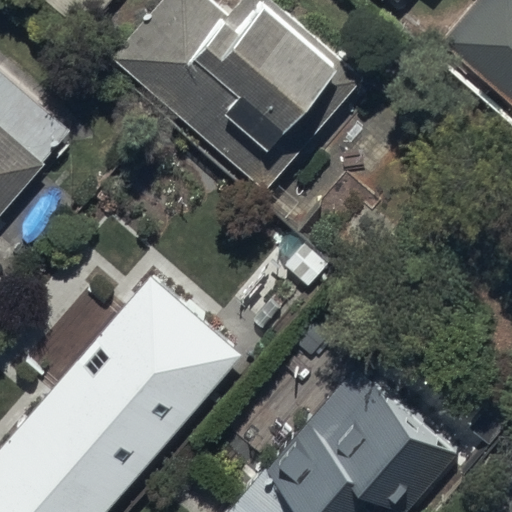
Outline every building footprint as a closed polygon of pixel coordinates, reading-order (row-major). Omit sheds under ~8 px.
[(341,22),(314,0),(143,0),(114,36),(273,165),(363,55),(334,31),(341,22)] [(511,0),(455,0),(439,20),(511,83),(511,0)] [(0,190),(68,111),(0,52),(0,190)] [(281,234),(229,291),(266,324),(317,266),(281,234)] [(0,511),(106,511),(244,354),(152,275),(0,450),(0,511)] [(313,511),(326,497),(343,511),(351,511),(384,474),(406,493),(456,434),(354,347),(213,511),(313,511)]
